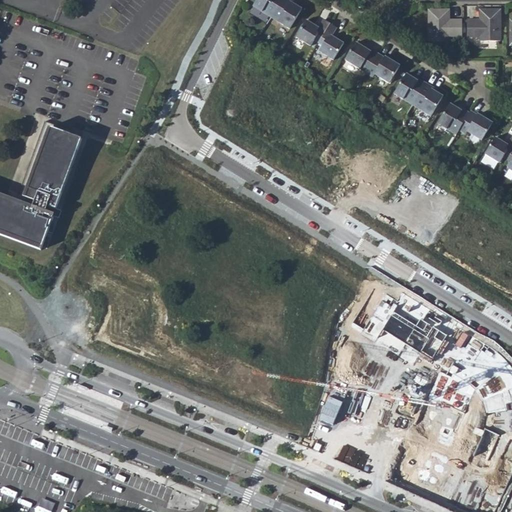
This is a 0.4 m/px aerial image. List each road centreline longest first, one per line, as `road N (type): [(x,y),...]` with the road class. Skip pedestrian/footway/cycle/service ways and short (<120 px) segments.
road 1 (residential): [(511,340),(172,130),(229,0)]
road 2 (primary): [(390,511),(24,358)]
road 3 (primary): [(4,397),(279,511)]
road 4 (residential): [(384,35),(470,80),(478,94),(511,113)]
